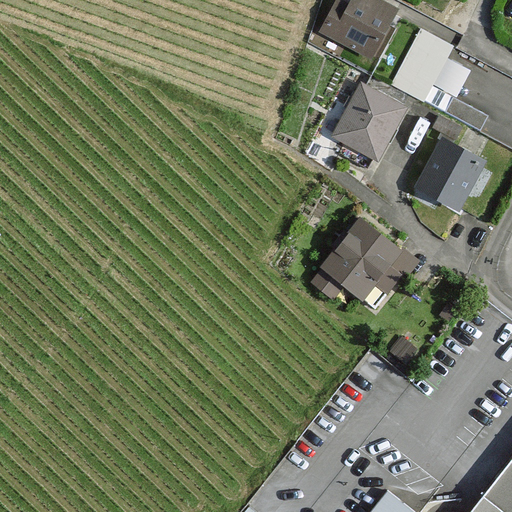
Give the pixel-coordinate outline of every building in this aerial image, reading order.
[(344,0),(341,0),(321,33),(372,63),(402,13),(380,0),(358,0),(354,6),(344,0)] [(423,97),(451,44),(423,30),(395,82),(423,97)] [(399,109),(358,88),(331,141),(371,162),(399,109)] [(459,204),(480,159),(441,141),(420,187),(459,204)] [(404,261),(361,225),(321,274),(363,309),(404,261)] [(511,511),(511,470),(491,498),(508,511),(511,511)] [(508,511),(491,498),(478,511),(508,511)]
